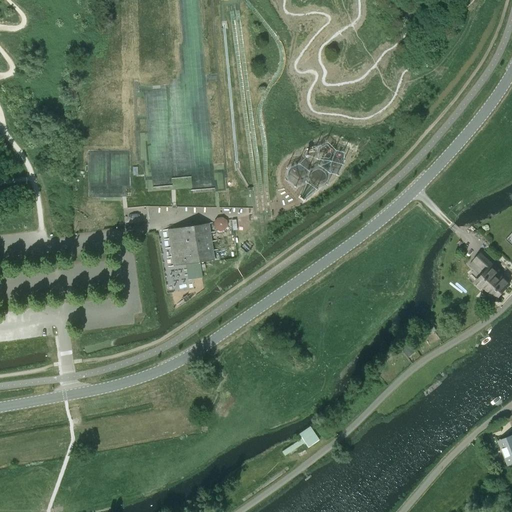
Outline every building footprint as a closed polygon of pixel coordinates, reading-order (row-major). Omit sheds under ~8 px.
[(157,222),(163,222),(166,217),(165,212),(161,209),(155,210),(152,213),(153,219),(157,222)] [(214,223),(216,238),(231,236),(229,221),(214,223)] [(214,259),(208,224),(168,230),(173,265),(214,259)] [(482,252),(473,261),(485,272),(475,283),(494,301),(509,285),(496,273),(499,269),(482,252)] [(436,331),(432,324),(424,329),(427,335),(436,331)] [(408,344),(401,350),(407,358),(415,352),(408,344)] [(319,440),(309,426),(298,433),(301,438),(281,451),(284,455),(304,442),(308,447),(319,440)] [(511,436),(500,441),(509,464),(511,462),(511,461),(511,462),(511,461),(511,436)]
